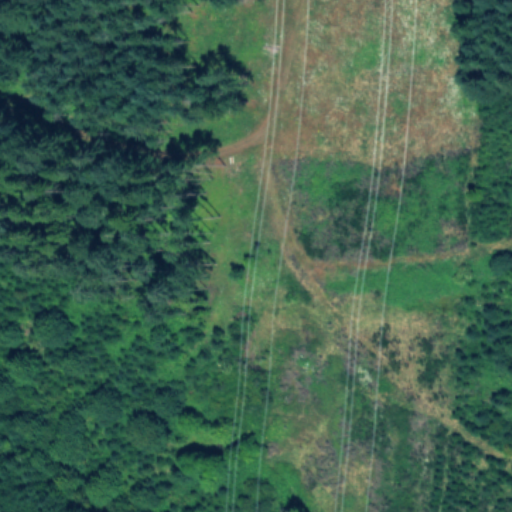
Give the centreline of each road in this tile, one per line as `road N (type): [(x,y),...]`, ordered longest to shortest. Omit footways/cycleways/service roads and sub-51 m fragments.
road 1 (track): [(511,464),(443,418),(366,346),(301,270),(275,212),(258,170),(260,141),(305,0)]
road 2 (track): [(0,90),(31,98),(100,138),(138,147),(205,151),(262,133)]
road 3 (track): [(301,270),(511,241)]
